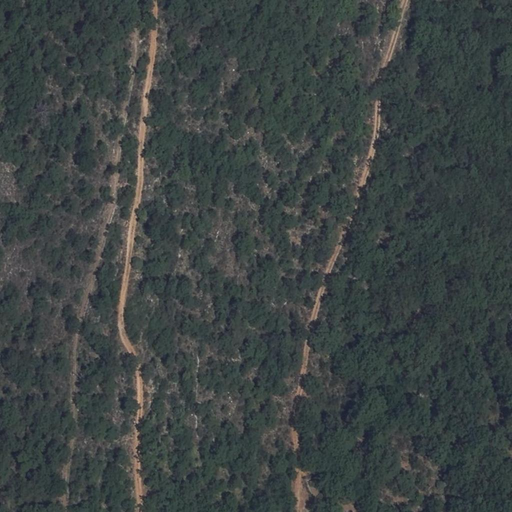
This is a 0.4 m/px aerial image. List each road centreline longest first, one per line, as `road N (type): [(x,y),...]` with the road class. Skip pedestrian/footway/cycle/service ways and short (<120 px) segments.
road 1 (track): [(411,0),(377,143),(322,284),(294,401),(297,511)]
road 2 (track): [(143,511),(140,362),(121,309),(145,157),(157,0)]
